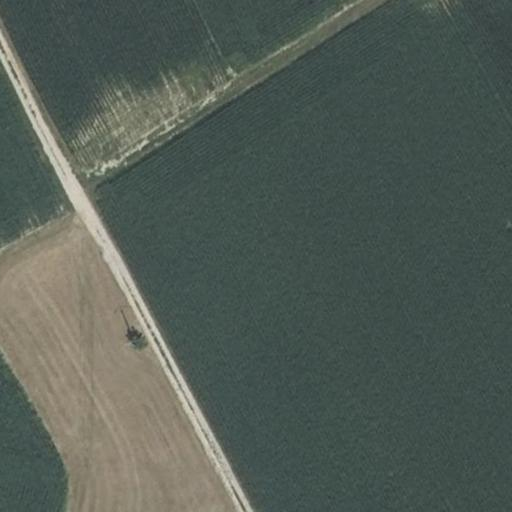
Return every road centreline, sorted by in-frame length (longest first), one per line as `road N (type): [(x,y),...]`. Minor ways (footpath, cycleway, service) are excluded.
road 1 (track): [(246,511),(0,32)]
road 2 (track): [(365,0),(78,188)]
